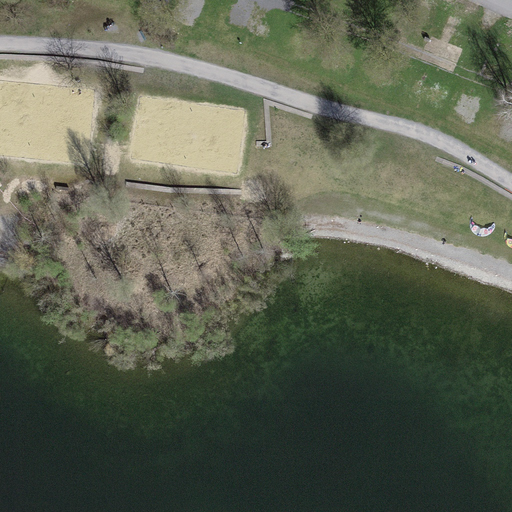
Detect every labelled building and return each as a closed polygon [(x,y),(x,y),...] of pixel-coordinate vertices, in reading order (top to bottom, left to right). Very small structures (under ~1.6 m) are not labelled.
[(184,0),(182,10),(203,14),(205,0),(184,0)] [(252,0),(234,0),(227,22),(251,29),(259,2),(252,0)] [(280,44),(287,16),(264,11),(257,39),(280,44)] [(491,87),(502,68),(483,57),(472,76),(491,87)] [(472,125),(483,99),(463,90),(451,116),(472,125)] [(497,137),(511,143),(511,119),(505,117),(497,137)]
